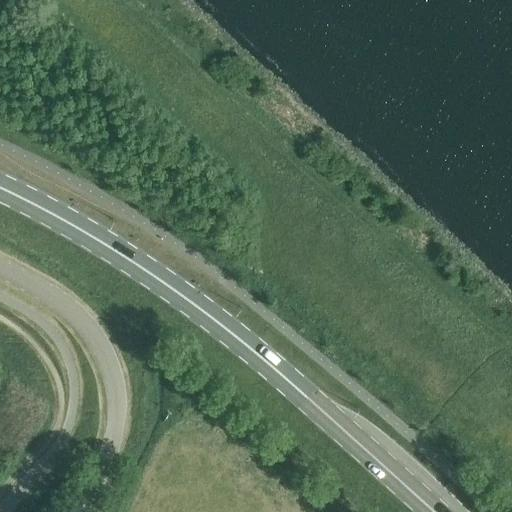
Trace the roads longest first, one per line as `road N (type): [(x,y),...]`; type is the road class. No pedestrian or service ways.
road 1 (primary): [(433,511),(214,319),(116,251),(0,187)]
road 2 (unclassified): [(80,511),(111,445),(114,378),(72,311),(0,268)]
road 3 (unknown): [(0,495),(46,444),(63,407),(52,366),(0,317)]
